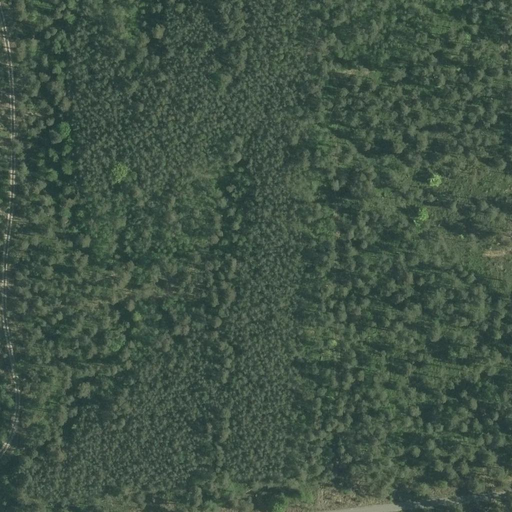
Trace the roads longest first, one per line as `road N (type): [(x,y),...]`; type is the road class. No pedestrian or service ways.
road 1 (track): [(0,16),(15,117),(8,345),(22,391),(0,454)]
road 2 (track): [(365,511),(511,495)]
